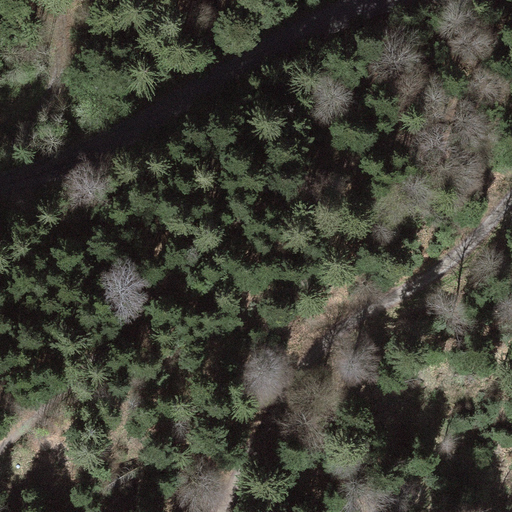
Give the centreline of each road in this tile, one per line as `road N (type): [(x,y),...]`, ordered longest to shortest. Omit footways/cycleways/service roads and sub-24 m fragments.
road 1 (track): [(0,431),(236,218),(408,137),(511,62)]
road 2 (track): [(511,195),(458,260),(318,336),(231,469),(216,511)]
road 3 (unclassified): [(368,0),(136,122),(0,182)]
